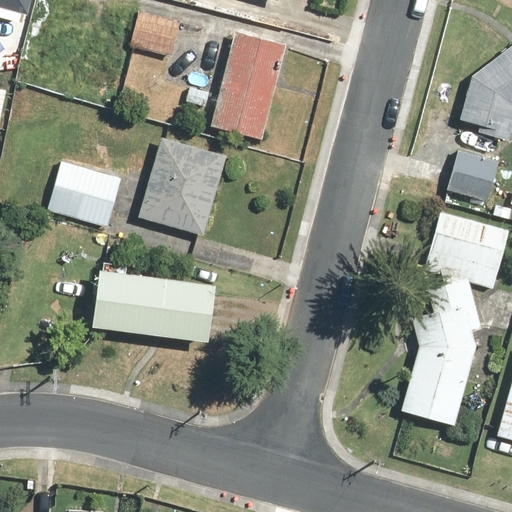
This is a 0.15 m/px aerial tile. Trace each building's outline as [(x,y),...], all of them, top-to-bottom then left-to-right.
[(97,0),(47,0),(47,2),(94,14),(97,0)] [(177,18),(134,10),(126,46),(169,55),(177,18)] [(52,29),(38,81),(106,99),(120,47),(52,29)] [(281,45),(230,31),(204,126),(255,139),(281,45)] [(22,35),(3,32),(0,46),(0,68),(15,71),(22,35)] [(511,107),(511,39),(463,77),(453,120),(467,124),(465,131),(503,140),(510,109),(511,107)] [(222,154),(155,136),(132,218),(199,236),(222,154)] [(496,160),(453,148),(440,193),(483,205),(496,160)] [(118,180),(55,162),(41,211),(104,229),(118,180)] [(437,275),(439,283),(421,288),(428,312),(405,318),(412,346),(394,411),(448,426),(469,346),(466,333),(477,330),(465,283),(487,289),(503,230),(434,211),(418,270),(437,275)] [(88,270),(81,326),(197,340),(204,284),(88,270)] [(511,355),(489,435),(511,441),(511,355)]
